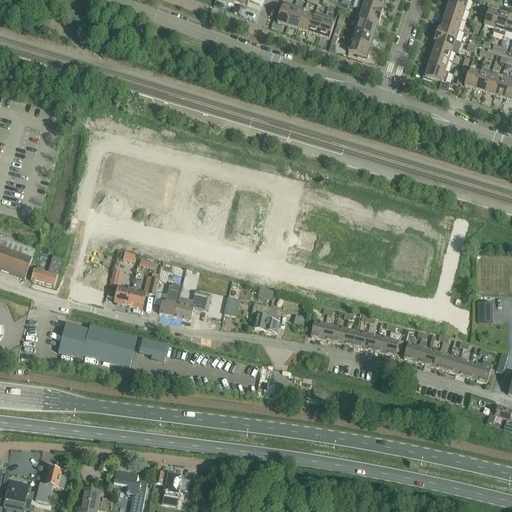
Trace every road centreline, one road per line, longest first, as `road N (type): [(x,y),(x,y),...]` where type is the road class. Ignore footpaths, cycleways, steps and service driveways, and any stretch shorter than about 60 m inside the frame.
road 1 (unclassified): [(511,404),(382,366),(160,328),(0,283)]
road 2 (primary): [(0,422),(290,458),(511,503)]
road 3 (primary): [(511,474),(366,442),(0,394)]
road 4 (tertiary): [(384,98),(105,0)]
road 5 (residential): [(209,466),(0,449)]
road 6 (tertiary): [(511,145),(384,98)]
